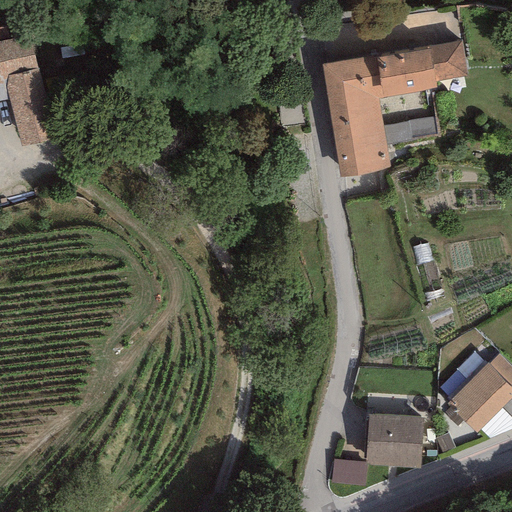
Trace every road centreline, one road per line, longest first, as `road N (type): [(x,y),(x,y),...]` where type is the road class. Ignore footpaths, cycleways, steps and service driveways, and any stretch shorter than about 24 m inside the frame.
road 1 (track): [(218,511),(242,406),(247,332),(232,276),(197,218),(144,162),(81,143),(0,179)]
road 2 (residential): [(303,511),(344,338),(291,0)]
road 3 (track): [(39,163),(85,183),(158,251),(167,287),(87,405),(0,486)]
road 4 (tertiary): [(511,448),(366,511)]
